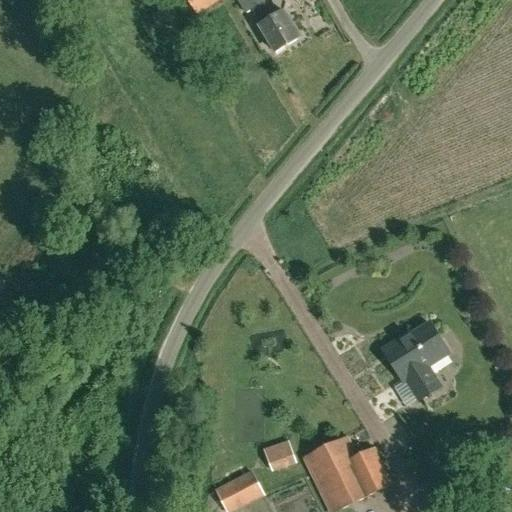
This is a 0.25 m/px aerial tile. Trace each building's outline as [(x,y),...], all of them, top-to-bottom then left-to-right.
[(187,0),(197,14),(218,0),(187,0)] [(235,0),(246,17),(253,13),(261,27),(260,27),(276,54),(300,39),(284,13),(273,19),(261,0),(235,0)] [(406,381),(419,401),(440,388),(427,368),(448,355),(429,324),(402,342),(401,339),(383,350),(403,383),(406,381)] [(348,439),(306,460),(331,511),(337,511),(391,486),(374,450),(357,457),(348,439)] [(272,473),(297,465),(290,450),(266,459),(272,473)] [(230,511),(263,495),(255,480),(252,474),(216,492),(226,511),(230,511)]
